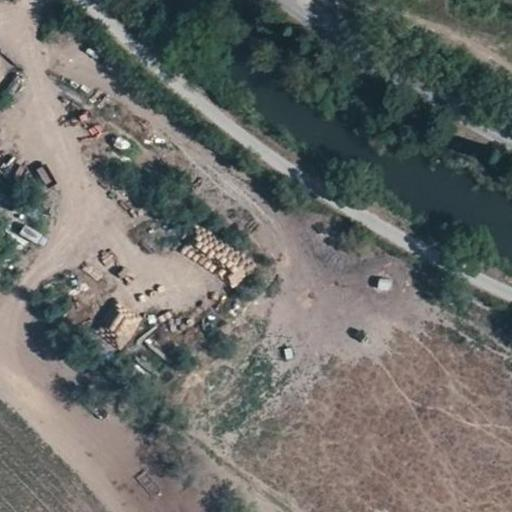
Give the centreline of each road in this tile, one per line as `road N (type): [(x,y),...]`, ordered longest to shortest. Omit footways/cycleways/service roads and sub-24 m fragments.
road 1 (unclassified): [(99,0),(261,146),(511,286)]
road 2 (unclassified): [(278,0),(335,52),(511,156)]
